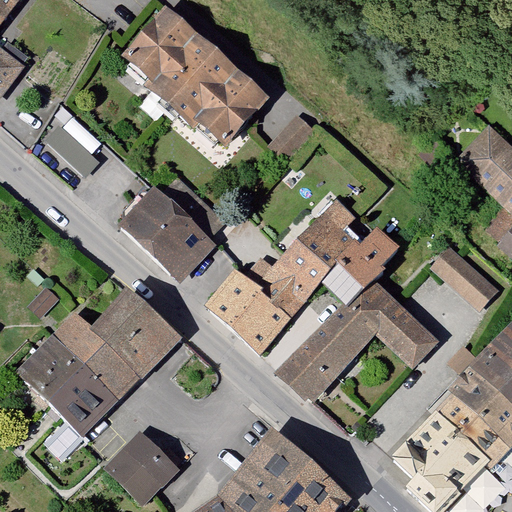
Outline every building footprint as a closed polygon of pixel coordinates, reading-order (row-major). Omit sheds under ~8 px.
[(0,36),(27,0),(0,0),(0,106),(30,66),(8,50),(1,59),(0,58),(0,36)] [(226,161),(271,109),(172,25),(128,77),(155,100),(143,114),(162,130),(173,117),(226,161)] [(87,174),(109,142),(67,113),(45,144),(87,174)] [(271,143),(287,159),(316,130),(300,114),(271,143)] [(511,147),(490,127),(459,161),(511,209),(511,147)] [(188,230),(204,212),(178,190),(163,208),(188,230)] [(342,307),(367,280),(378,268),(377,266),(395,247),(376,229),(359,247),(340,230),(353,217),(332,198),(316,215),(321,220),(258,286),(283,309),(298,294),(304,300),(319,285),(342,307)] [(124,234),(174,276),(190,258),(200,267),(214,251),(188,230),(163,208),(153,200),(124,234)] [(188,230),(214,251),(229,233),(204,212),(188,230)] [(511,254),(511,234),(502,246),(511,254)] [(433,266),(483,312),(503,291),(453,244),(433,266)] [(254,350),(283,309),(258,286),(235,270),(204,309),(254,350)] [(279,374),(307,400),(371,332),(412,371),(436,345),(367,280),(342,307),(279,374)] [(127,391),(173,339),(135,305),(109,333),(87,314),(66,338),(99,367),(127,391)] [(511,330),(472,375),(511,410),(511,330)] [(99,367),(66,338),(25,384),(58,414),(99,367)] [(86,438),(127,391),(99,367),(58,414),(86,438)] [(402,490),(426,511),(448,511),(460,499),(458,498),(485,468),(492,474),(511,451),(511,410),(472,375),(393,466),(410,481),(402,490)] [(180,474),(144,444),(118,473),(150,500),(166,482),(171,486),(180,474)] [(212,501),(220,511),(334,511),(344,501),(291,451),(272,471),(251,448),(212,501)] [(220,511),(212,501),(197,511),(220,511)]
